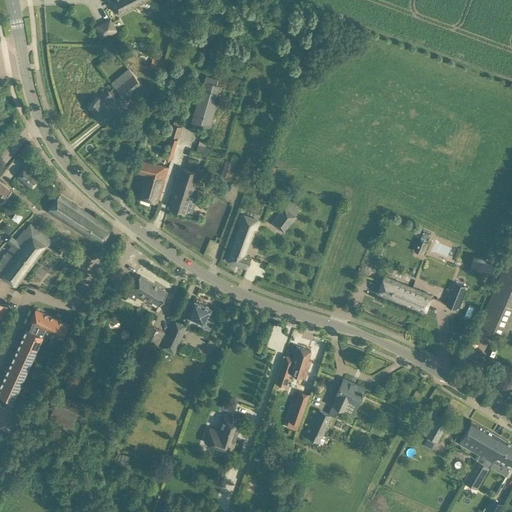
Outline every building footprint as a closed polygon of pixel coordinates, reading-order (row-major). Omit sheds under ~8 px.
[(111,0),(119,15),(147,0),(111,0)] [(99,25),(94,27),(101,39),(105,36),(99,25)] [(168,95),(185,100),(191,77),(174,72),(168,95)] [(116,100),(122,95),(124,99),(142,85),(133,74),(116,88),(115,86),(109,91),(107,89),(98,96),(87,105),(99,119),(110,110),(103,102),(111,95),(116,100)] [(203,81),(191,122),(210,127),(222,86),(216,84),(203,81)] [(161,101),(159,109),(160,110),(161,113),(166,114),(169,113),(170,109),(168,107),(169,103),(161,101)] [(169,135),(178,137),(181,126),(172,124),(169,135)] [(164,158),(171,160),(177,139),(170,137),(164,158)] [(199,143),(197,149),(208,152),(210,145),(199,143)] [(220,175),(231,179),(237,163),(226,159),(220,175)] [(140,172),(144,173),(136,196),(157,203),(169,166),(144,160),(140,172)] [(261,175),(272,179),(276,167),(266,164),(261,175)] [(38,179),(25,167),(17,176),(30,188),(38,179)] [(181,167),(172,197),(168,206),(186,212),(186,210),(192,212),(196,202),(190,200),(199,173),(181,167)] [(0,200),(2,201),(11,190),(0,181),(0,200)] [(48,211),(56,217),(100,244),(111,228),(60,193),(48,211)] [(289,227),(288,226),(291,222),(292,222),(296,216),(295,215),(300,208),(290,201),(285,208),(283,206),(271,223),(284,233),(289,227)] [(242,214),(229,249),(225,259),(247,267),(250,257),(251,257),(245,255),(258,220),(242,214)] [(0,260),(0,274),(1,275),(16,286),(46,247),(44,245),(49,239),(33,227),(21,243),(16,240),(12,245),(0,260)] [(423,231),(420,239),(427,242),(430,234),(423,231)] [(507,333),(511,321),(511,248),(479,324),(506,336),(508,334),(507,333)] [(81,263),(89,269),(97,256),(91,252),(88,256),(87,255),(81,263)] [(131,289),(132,290),(128,296),(135,300),(137,297),(143,301),(146,297),(159,305),(167,291),(140,275),(131,289)] [(377,293),(424,313),(432,295),(384,275),(377,293)] [(446,305),(458,310),(467,287),(455,282),(446,305)] [(0,325),(10,306),(0,301),(0,325)] [(194,301),(188,316),(204,324),(205,323),(210,325),(213,319),(208,316),(211,309),(208,307),(209,306),(206,305),(205,306),(194,301)] [(31,324),(29,328),(40,333),(39,334),(42,335),(44,330),(55,335),(51,343),(59,346),(65,332),(69,323),(36,308),(29,323),(31,324)] [(107,399),(124,408),(165,332),(148,323),(107,399)] [(268,342),(272,344),(279,326),(275,324),(268,342)] [(39,334),(29,328),(26,327),(20,340),(34,347),(39,334)] [(170,330),(162,347),(174,352),(181,335),(170,330)] [(34,347),(20,340),(14,353),(28,359),(34,347)] [(296,345),(292,358),(285,356),(276,382),(285,385),(289,372),(306,377),(307,373),(306,372),(307,368),(308,368),(311,360),(308,359),(311,350),(296,345)] [(28,359),(14,353),(8,366),(22,372),(28,359)] [(22,372),(8,366),(2,379),(16,385),(22,372)] [(16,385),(2,379),(0,383),(0,393),(10,398),(16,385)] [(336,395),(337,396),(333,404),(344,409),(348,401),(356,404),(364,388),(343,379),(336,395)] [(60,393),(48,418),(71,429),(83,404),(60,393)] [(225,397),(221,407),(229,409),(233,400),(225,397)] [(290,410),(288,416),(290,417),(288,420),(299,424),(304,410),(305,408),(306,405),(295,401),(294,405),(292,404),(291,408),(290,410)] [(319,409),(307,436),(318,442),(331,415),(319,409)] [(420,432),(426,435),(437,441),(447,422),(430,412),(420,430),(421,430),(420,432)] [(205,441),(221,447),(219,453),(229,456),(236,437),(235,436),(236,432),(237,433),(241,421),(236,419),(236,418),(233,417),(233,418),(224,415),(219,430),(209,427),(205,441)] [(511,443),(471,420),(466,429),(459,442),(479,454),(464,481),(477,489),(495,457),(511,466),(511,443)] [(123,453),(120,461),(126,463),(129,456),(123,453)] [(101,493),(109,496),(115,480),(107,477),(101,493)] [(487,507),(484,511),(497,511),(502,504),(492,498),(487,507)]
